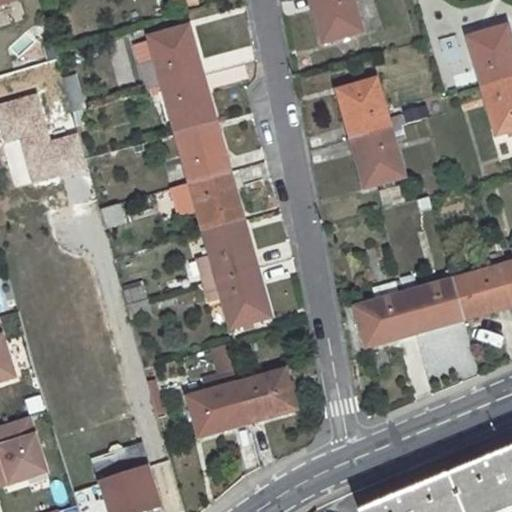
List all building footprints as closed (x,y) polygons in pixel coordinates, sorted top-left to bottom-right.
[(309,0),(314,15),(317,14),(319,14),(314,0),(309,0)] [(365,33),(354,0),(314,0),(319,14),(317,14),(325,45),(365,33)] [(222,16),(225,81),(250,80),(248,15),(222,16)] [(190,28),(150,40),(159,69),(163,87),(201,77),(206,75),(202,59),(198,60),(190,28)] [(511,45),(507,28),(468,40),(482,87),(511,78),(511,45)] [(159,69),(146,73),(151,91),(163,87),(159,69)] [(70,111),(84,108),(75,75),(61,78),(70,111)] [(206,75),(201,77),(207,95),(209,95),(211,94),(206,75)] [(201,77),(163,87),(177,136),(211,126),(208,117),(215,115),(209,95),(207,95),(201,77)] [(511,78),(482,87),(495,137),(511,132),(511,78)] [(378,81),(338,93),(348,124),(346,125),(351,141),(401,126),(423,120),(421,113),(390,121),(378,81)] [(215,115),(208,117),(211,126),(218,125),(215,115)] [(218,125),(211,126),(214,136),(220,134),(218,125)] [(211,126),(177,136),(191,183),(229,173),(223,154),(226,153),(220,134),(214,136),(211,126)] [(401,126),(351,141),(357,160),(359,159),(368,189),(406,179),(396,141),(405,138),(401,126)] [(226,153),(223,154),(229,173),(233,172),(227,153),(226,153)] [(173,188),(181,215),(199,210),(205,231),(238,222),(235,215),(242,212),(236,191),(238,191),(233,172),(229,173),(191,183),(173,188)] [(428,197),(418,200),(422,212),(432,209),(428,197)] [(118,203),(100,208),(105,228),(123,222),(118,203)] [(242,212),(235,215),(238,222),(244,220),(242,212)] [(238,222),(205,231),(213,258),(219,279),(256,269),(260,268),(255,251),(253,251),(244,220),(238,222)] [(86,249),(74,253),(82,282),(94,278),(86,249)] [(511,263),(508,264),(504,252),(498,254),(511,301),(511,263)] [(74,253),(67,254),(75,283),(82,282),(74,253)] [(495,268),(452,280),(461,314),(472,311),(473,317),(495,311),(495,309),(511,303),(511,301),(498,254),(491,256),(495,268)] [(213,258),(199,262),(205,284),(219,279),(213,258)] [(260,268),(256,269),(261,289),(263,288),(265,287),(260,268)] [(256,269),(219,279),(232,329),(271,318),(263,288),(261,289),(256,269)] [(417,280),(401,284),(414,327),(423,325),(425,333),(445,325),(445,323),(462,318),(461,314),(452,280),(420,289),(417,280)] [(400,282),(394,283),(398,296),(357,308),(368,348),(398,339),(398,342),(416,336),(414,327),(401,284),(400,282)] [(143,286),(124,292),(124,294),(127,305),(147,300),(143,286)] [(147,300),(127,305),(131,319),(151,314),(147,300)] [(511,303),(495,309),(495,311),(496,313),(511,308),(511,303)] [(472,311),(461,314),(462,318),(463,320),(473,317),(472,311)] [(462,318),(445,323),(445,325),(446,327),(464,322),(463,320),(462,318)] [(423,325),(414,327),(416,336),(425,333),(423,325)] [(0,382),(15,378),(3,338),(2,338),(0,331),(0,382)] [(244,342),(227,347),(231,359),(247,354),(244,342)] [(269,421),(268,419),(298,410),(286,372),(238,385),(248,422),(249,426),(269,421)] [(238,385),(190,398),(200,438),(230,429),(230,427),(248,422),(238,385)] [(0,449),(11,484),(47,473),(30,418),(0,427),(0,449)] [(248,422),(230,427),(230,429),(231,431),(249,426),(248,422)] [(108,423),(95,428),(97,435),(110,431),(108,423)] [(97,435),(77,441),(84,465),(95,461),(112,511),(139,511),(160,505),(141,447),(124,452),(116,428),(110,431),(97,435)] [(0,449),(0,473),(4,487),(11,484),(0,449)] [(377,508),(366,511),(507,511),(511,510),(511,451),(502,456),(499,451),(471,462),(474,468),(465,471),(414,492),(412,487),(384,499),(386,505),(377,508)] [(471,462),(463,466),(465,471),(474,468),(471,462)] [(7,496),(11,511),(58,511),(49,483),(7,496)] [(384,499),(375,503),(377,508),(386,505),(384,499)]
